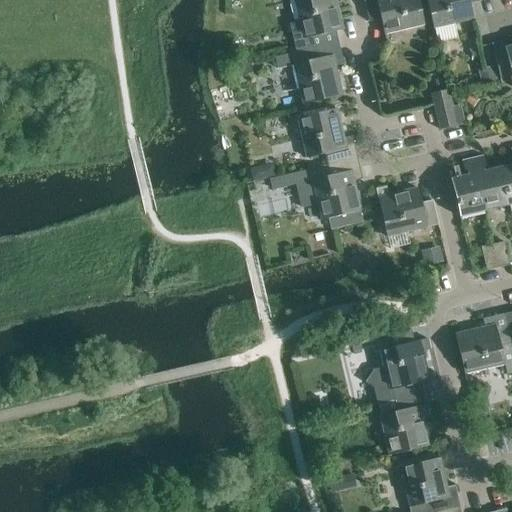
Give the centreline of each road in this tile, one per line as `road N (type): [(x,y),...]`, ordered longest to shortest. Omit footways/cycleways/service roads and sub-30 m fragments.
road 1 (residential): [(511,462),(467,473),(432,310),(469,301)]
road 2 (residential): [(469,301),(436,158)]
road 3 (residential): [(375,128),(357,0)]
